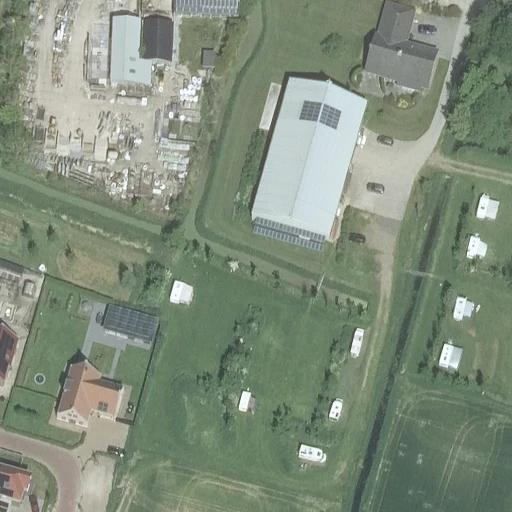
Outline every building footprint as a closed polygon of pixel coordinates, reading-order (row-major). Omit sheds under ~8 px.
[(173,2),(172,17),(236,20),(237,5),(173,2)] [(434,57),(406,49),(415,14),(386,6),(367,74),(398,83),(398,87),(417,92),(418,88),(424,90),(434,57)] [(112,23),(110,87),(137,89),(150,89),(150,67),(138,66),(139,24),(112,23)] [(170,66),(172,26),(142,24),(140,65),(170,66)] [(337,223),(334,221),(366,107),(289,85),(252,221),(328,242),(334,244),(338,227),(336,226),(337,223)] [(133,316),(126,340),(151,347),(158,323),(133,316)] [(0,386),(2,387),(7,372),(8,372),(17,342),(0,337),(0,386)] [(114,421),(122,392),(97,385),(99,379),(70,371),(57,419),(86,428),(90,414),(114,421)] [(0,462),(13,468),(17,457),(0,450),(0,462)] [(0,511),(8,511),(10,506),(18,508),(19,505),(22,495),(25,496),(29,483),(12,478),(14,474),(0,470),(0,511)]
